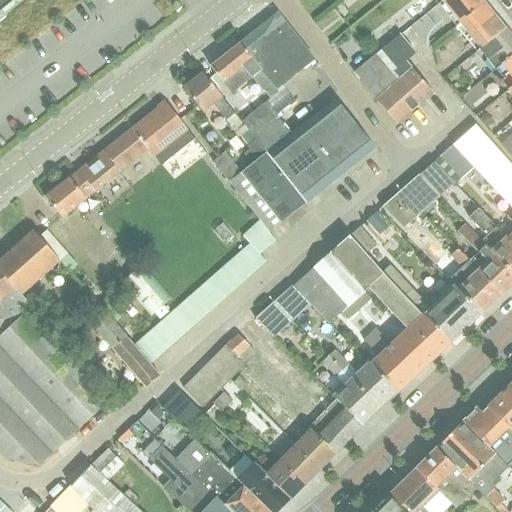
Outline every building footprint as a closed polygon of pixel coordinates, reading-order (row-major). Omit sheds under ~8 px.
[(0,0),(0,12),(15,0),(0,0)] [(443,0),(442,1),(437,5),(455,26),(471,13),(483,4),(480,0),(443,0)] [(504,29),(483,4),(471,13),(455,26),(476,52),(478,50),(492,39),(504,29)] [(277,13),(239,42),(270,82),(261,89),(269,99),(278,91),(276,88),(313,59),(277,13)] [(511,55),(511,39),(504,29),(492,39),(478,50),(494,70),(495,69),(511,55)] [(390,43),(405,61),(415,53),(400,35),(390,43)] [(239,42),(209,66),(230,93),(251,76),(261,89),(270,82),(239,42)] [(412,69),(405,61),(390,43),(378,52),(386,61),(393,69),(387,74),(395,84),(412,69)] [(378,52),(372,57),(356,71),(353,73),(361,83),(386,61),(378,52)] [(511,55),(495,69),(510,87),(508,89),(508,90),(511,86),(511,55)] [(393,69),(386,61),(361,83),(368,92),(387,74),(393,69)] [(412,69),(395,84),(375,101),(395,125),(432,93),(412,69)] [(234,114),(230,109),(201,73),(182,88),(202,113),(213,104),(226,120),(234,114)] [(395,84),(387,74),(368,92),(375,101),(395,84)] [(165,102),(131,129),(148,149),(161,166),(194,139),(165,102)] [(304,203),(369,146),(331,102),(286,136),(271,117),(249,134),(254,141),(304,204),(304,203)] [(249,134),(271,117),(261,104),(239,121),(241,124),(247,131),(249,134)] [(486,112),(479,117),(487,125),(493,120),(486,112)] [(235,129),(233,130),(239,137),(240,136),(247,131),(241,124),(235,129)] [(511,165),(474,125),(451,145),(472,168),(498,195),(511,209),(511,165)] [(148,149),(131,129),(105,150),(121,171),(148,149)] [(247,131),(240,136),(248,147),(254,141),(249,134),(247,131)] [(511,133),(500,144),(511,158),(511,133)] [(304,204),(254,141),(248,147),(257,159),(239,173),(236,175),(229,181),(252,211),(268,231),(279,223),(304,204)] [(451,145),(450,146),(438,157),(459,180),(472,168),(451,145)] [(105,150),(73,174),(90,196),(121,171),(105,150)] [(224,152),(212,161),(228,181),(229,181),(236,175),(233,172),(237,169),(224,152)] [(433,162),(418,176),(438,197),(453,183),(433,162)] [(62,218),(90,196),(73,174),(45,197),(62,218)] [(418,176),(417,175),(389,200),(410,222),(438,197),(418,176)] [(410,222),(389,200),(382,207),(402,229),(410,222)] [(490,250),(511,274),(511,243),(506,237),(504,236),(477,208),(467,218),(485,237),(481,241),(484,244),(490,250)] [(375,212),(365,221),(377,235),(387,226),(375,212)] [(249,228),(265,248),(274,241),(258,221),(249,228)] [(511,284),(511,274),(490,250),(484,244),(484,245),(465,225),(457,232),(477,253),(468,262),(472,266),(500,296),(511,284)] [(414,227),(405,237),(414,245),(423,236),(414,227)] [(265,248),(249,228),(240,236),(248,245),(248,244),(258,255),(265,248)] [(348,237),(363,254),(373,246),(358,228),(348,237)] [(45,230),(38,237),(59,261),(67,254),(45,230)] [(33,231),(0,260),(0,273),(19,295),(21,295),(59,261),(38,237),(33,231)] [(368,288),(381,275),(380,273),(363,254),(348,237),(328,254),(363,292),(368,288)] [(248,244),(248,245),(240,251),(257,270),(265,262),(258,255),(248,244)] [(500,296),(472,266),(468,262),(457,250),(450,256),(461,268),(464,265),(469,270),(464,274),(468,278),(456,289),(481,314),(500,296)] [(257,270),(240,251),(232,258),(248,277),(257,270)] [(347,307),(363,292),(328,254),(312,268),(347,307)] [(232,258),(224,266),(240,284),(248,277),(232,258)] [(388,264),(380,273),(381,275),(422,316),(449,344),(481,314),(456,289),(449,281),(436,293),(440,298),(430,308),(388,264)] [(170,299),(142,266),(121,284),(150,317),(170,299)] [(240,284),(224,266),(215,273),(232,291),(240,284)] [(329,325),(347,307),(312,268),(291,287),(310,306),(329,325)] [(19,295),(0,273),(0,452),(6,459),(39,466),(107,402),(25,315),(32,308),(21,295),(19,295)] [(215,273),(207,280),(223,299),(232,291),(215,273)] [(368,288),(406,330),(422,316),(381,275),(368,288)] [(207,280),(199,288),(215,306),(223,299),(207,280)] [(291,287),(273,303),(291,322),(310,306),(291,287)] [(199,288),(190,295),(207,313),(215,306),(199,288)] [(207,313),(190,295),(182,302),(198,321),(207,313)] [(182,302),(174,309),(190,328),(198,321),(182,302)] [(291,322),(273,303),(254,319),(272,338),(291,322)] [(190,328),(174,309),(166,317),(182,335),(190,328)] [(148,364),(132,346),(103,312),(90,324),(144,388),(158,376),(148,364)] [(422,316),(406,330),(392,343),(388,339),(386,341),(375,330),(364,341),(378,356),(369,364),(376,372),(398,393),(418,374),(449,344),(422,316)] [(182,335),(166,317),(157,324),(173,343),(182,335)] [(157,324),(149,331),(165,350),(173,343),(157,324)] [(165,350),(149,331),(141,339),(157,357),(165,350)] [(237,334),(225,345),(243,363),(253,354),(246,347),(248,346),(237,334)] [(132,346),(148,364),(157,357),(141,339),(132,346)] [(245,365),(243,363),(225,345),(215,355),(235,375),(245,365)] [(333,351),(327,356),(349,380),(379,409),(398,393),(376,372),(369,364),(367,363),(356,374),(333,351)] [(215,355),(207,363),(226,383),(235,375),(215,355)] [(349,380),(327,356),(320,363),(335,377),(343,385),(332,396),(331,396),(362,426),(379,409),(349,380)] [(207,363),(198,372),(218,392),(226,383),(207,363)] [(218,392),(198,372),(190,380),(210,399),(218,392)] [(233,383),(242,391),(247,386),(239,378),(233,383)] [(210,399),(190,380),(182,388),(201,408),(210,399)] [(284,403),(284,404),(310,429),(335,453),(362,426),(331,396),(332,396),(324,388),(323,389),(309,403),(296,391),(284,404),(284,403)] [(511,393),(507,388),(487,407),(488,408),(508,428),(511,432),(511,393)] [(178,391),(161,409),(183,430),(200,413),(178,391)] [(226,407),(232,401),(224,393),(217,399),(226,407)] [(221,412),(226,407),(217,399),(212,404),(221,412)] [(476,408),(462,422),(488,448),(505,465),(511,457),(511,432),(508,428),(488,408),(482,414),(476,408)] [(488,448),(462,422),(435,448),(465,476),(464,478),(470,483),(495,509),(503,501),(492,489),(493,488),(490,485),(507,467),(488,448)] [(128,428),(119,437),(123,442),(133,432),(128,428)] [(310,429),(295,445),(320,469),(335,453),(310,429)] [(268,511),(227,472),(216,462),(208,454),(193,440),(174,460),(187,474),(208,494),(228,511),(268,511)] [(228,511),(208,494),(187,474),(174,460),(153,441),(141,453),(169,481),(163,488),(187,511),(228,511)] [(295,445),(280,461),(305,485),(320,469),(295,445)] [(435,448),(415,468),(435,487),(438,490),(455,507),(467,495),(463,490),(470,483),(464,478),(465,476),(435,448)] [(90,467),(106,481),(122,465),(107,449),(90,467)] [(243,456),(227,472),(268,511),(278,511),(290,500),(264,477),(243,456)] [(280,461),(264,477),(290,500),(305,485),(280,461)] [(90,467),(76,480),(70,487),(87,504),(94,511),(139,511),(134,507),(122,496),(106,482),(106,481),(90,467)] [(415,468),(388,495),(405,511),(426,511),(421,507),(438,490),(435,487),(415,468)] [(78,511),(87,504),(70,487),(58,499),(71,511),(78,511)] [(127,491),(122,496),(134,507),(139,502),(127,491)] [(402,511),(387,496),(385,498),(385,499),(378,507),(377,506),(370,511),(402,511)]
